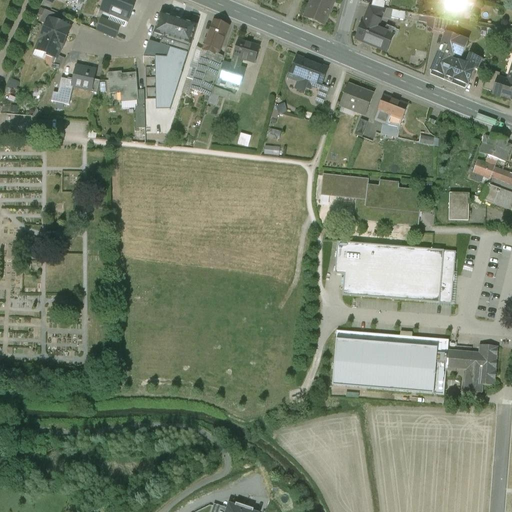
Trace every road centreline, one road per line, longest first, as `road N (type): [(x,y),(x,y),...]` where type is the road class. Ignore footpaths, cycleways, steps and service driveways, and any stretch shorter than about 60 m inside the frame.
road 1 (primary): [(511,124),(337,54)]
road 2 (residential): [(511,331),(328,315)]
road 3 (unknown): [(494,511),(510,331)]
road 4 (primary): [(337,54),(207,0)]
